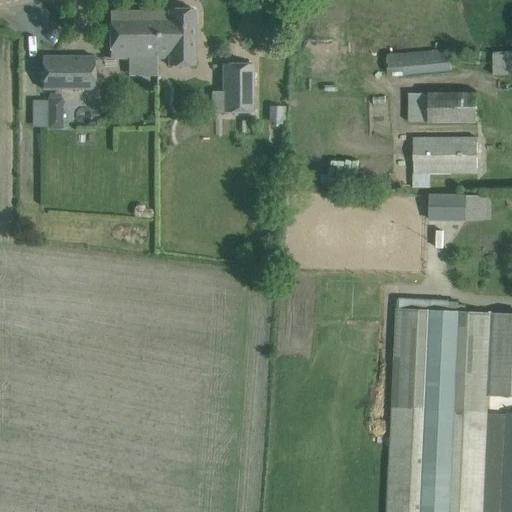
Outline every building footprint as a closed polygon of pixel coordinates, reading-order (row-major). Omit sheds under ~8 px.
[(157,12),(157,58),(169,58),(169,66),(195,66),(195,30),(194,10),(169,10),(169,12),(157,12)] [(110,13),(110,33),(110,59),(157,58),(157,12),(110,13)] [(402,53),(404,77),(454,73),(452,49),(402,53)] [(511,52),(493,52),(494,76),(511,75),(511,52)] [(94,57),(43,57),(43,90),(95,89),(94,57)] [(223,113),(253,113),(253,64),(223,65),(223,113)] [(408,123),(477,125),(478,95),(408,95),(408,123)] [(48,100),(48,117),(62,117),(62,99),(61,99),(49,99),(48,99),(48,100)] [(283,123),(283,108),(269,107),(268,123),(283,123)] [(477,137),(414,138),(413,189),(429,189),(429,175),(478,175),(477,137)] [(429,195),(429,222),(468,223),(469,196),(429,195)] [(387,511),(511,511),(511,414),(507,414),(506,421),(487,420),(488,397),(511,398),(511,314),(460,312),(449,312),(449,304),(398,302),(397,312),(392,409),(391,434),(387,511)]
